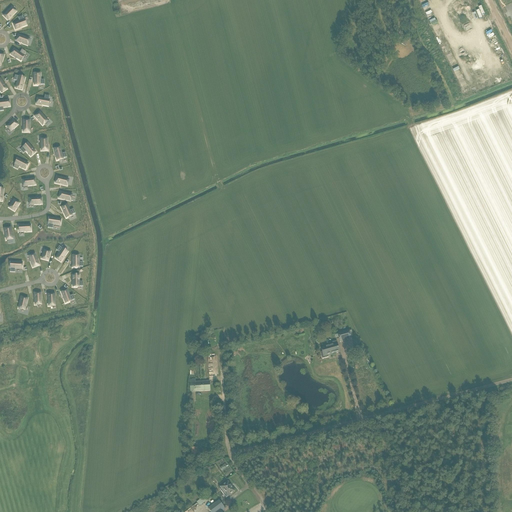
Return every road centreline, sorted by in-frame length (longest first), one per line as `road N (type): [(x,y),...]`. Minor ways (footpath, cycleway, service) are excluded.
road 1 (track): [(511,365),(501,361),(394,146),(258,184),(106,260)]
road 2 (unclassified): [(230,455),(511,380)]
road 3 (track): [(511,308),(408,117)]
road 4 (track): [(169,4),(226,201)]
